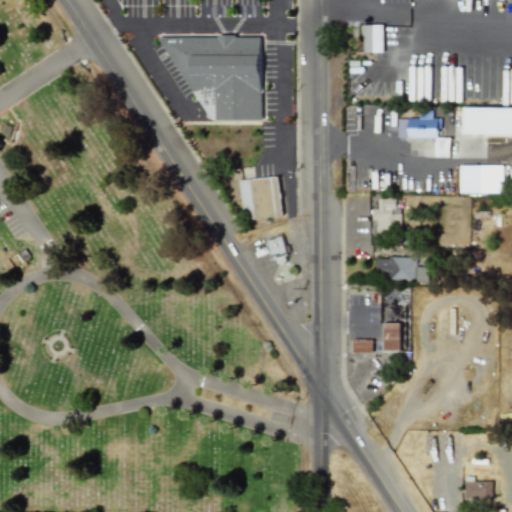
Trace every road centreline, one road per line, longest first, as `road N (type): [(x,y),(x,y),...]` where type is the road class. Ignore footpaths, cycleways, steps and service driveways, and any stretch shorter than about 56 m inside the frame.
road 1 (tertiary): [(408,511),(69,0)]
road 2 (tertiary): [(318,511),(318,0)]
